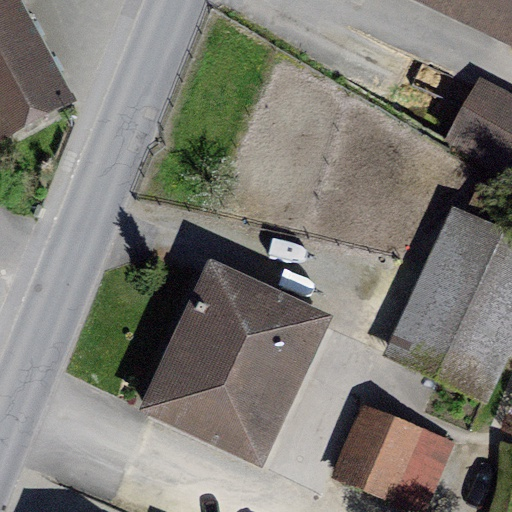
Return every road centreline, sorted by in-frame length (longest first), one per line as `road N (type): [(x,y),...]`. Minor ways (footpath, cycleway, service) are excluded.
road 1 (residential): [(48,307),(180,0)]
road 2 (residential): [(301,511),(13,392)]
